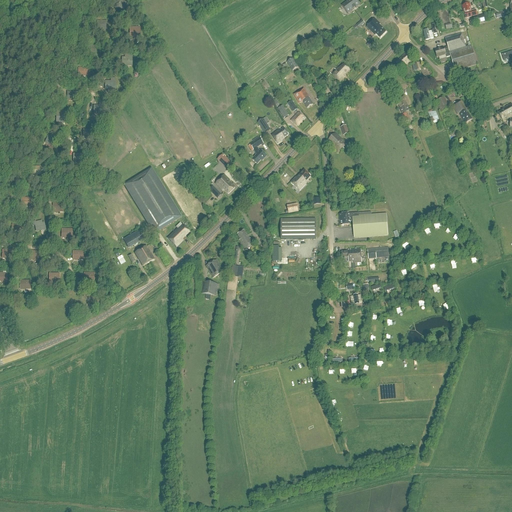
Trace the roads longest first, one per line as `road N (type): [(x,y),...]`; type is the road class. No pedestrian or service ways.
road 1 (tertiary): [(28,352),(91,323),(173,268),(316,127)]
road 2 (track): [(0,218),(95,0)]
road 3 (residential): [(332,262),(316,127)]
